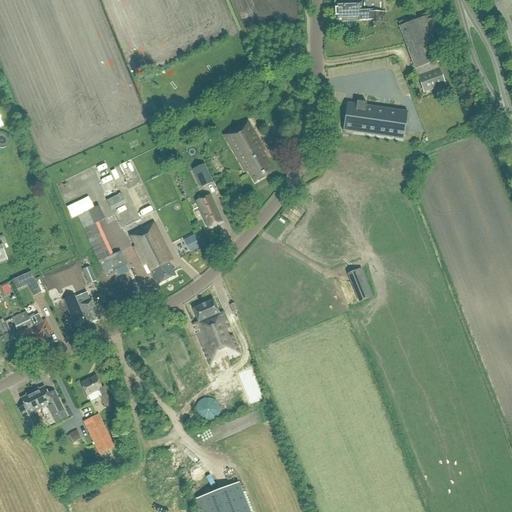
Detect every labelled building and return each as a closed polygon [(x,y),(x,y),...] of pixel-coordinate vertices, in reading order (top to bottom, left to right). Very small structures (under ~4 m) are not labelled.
[(363,0),(363,3),(334,3),(335,29),(343,28),(343,22),(372,22),(373,27),(381,27),(381,13),(376,13),(376,9),(380,9),(380,2),(384,2),(383,0),(363,0)] [(444,86),(436,63),(441,61),(426,19),(399,28),(423,94),(444,86)] [(345,103),(342,132),(402,140),(406,112),(364,106),(365,104),(355,102),(354,105),(345,103)] [(223,136),(245,174),(248,172),(254,183),(273,172),(262,153),(264,152),(247,122),(223,136)] [(351,137),(351,142),(374,146),(374,141),(351,137)] [(192,170),(200,188),(212,183),(203,165),(192,170)] [(150,212),(137,182),(125,188),(139,217),(150,212)] [(106,201),(110,210),(125,202),(121,194),(106,201)] [(195,203),(207,229),(221,223),(208,197),(195,203)] [(98,262),(114,255),(101,225),(106,223),(100,210),(80,219),(98,262)] [(129,226),(122,211),(111,215),(118,230),(129,226)] [(139,223),(129,229),(132,233),(141,228),(139,223)] [(135,248),(133,248),(143,268),(147,266),(157,285),(175,276),(169,265),(173,263),(154,224),(129,236),(135,248)] [(4,249),(0,250),(0,266),(8,263),(4,249)] [(98,262),(104,275),(126,265),(120,252),(114,255),(98,262)] [(358,266),(346,270),(358,301),(370,297),(358,266)] [(82,271),(88,284),(94,281),(89,268),(82,271)] [(24,279),(29,288),(33,299),(42,295),(33,275),(24,279)] [(29,288),(24,279),(14,283),(18,293),(29,288)] [(0,288),(0,290),(3,298),(10,295),(7,286),(0,288)] [(74,297),(86,326),(96,322),(95,320),(98,319),(91,301),(87,303),(83,293),(74,297)] [(193,308),(199,323),(193,325),(209,367),(239,355),(232,336),(228,338),(225,330),(229,328),(223,313),(219,314),(214,300),(193,308)] [(25,312),(11,319),(17,330),(26,326),(27,329),(23,332),(29,343),(31,342),(36,351),(46,346),(37,325),(34,326),(31,319),(29,320),(25,312)] [(38,315),(31,319),(34,326),(37,325),(46,346),(53,343),(50,336),(52,334),(46,321),(42,323),(38,315)] [(181,376),(185,388),(207,379),(202,367),(181,376)] [(96,392),(104,407),(111,403),(103,388),(100,389),(94,377),(79,385),(86,397),(96,392)] [(221,396),(232,394),(230,387),(220,388),(221,396)] [(38,390),(32,393),(41,410),(47,407),(51,413),(52,412),(54,417),(64,412),(58,399),(51,402),(44,388),(39,391),(38,390)] [(41,410),(32,393),(26,396),(27,397),(21,400),(28,414),(22,417),(28,430),(38,425),(36,420),(37,420),(34,413),(41,410)] [(195,414),(196,416),(198,419),(200,421),(203,422),(205,423),(208,423),(211,422),(214,421),(216,419),(218,417),(219,414),(220,411),(219,408),(218,405),(216,403),(214,401),(212,399),(209,399),(206,399),(203,399),(200,401),(198,403),(196,405),(195,408),(195,411),(195,414)] [(83,423),(99,455),(113,448),(98,416),(83,423)] [(217,450),(232,446),(231,441),(216,445),(217,450)] [(170,475),(175,486),(181,482),(176,472),(170,475)] [(249,511),(239,484),(196,501),(200,511),(249,511)]
